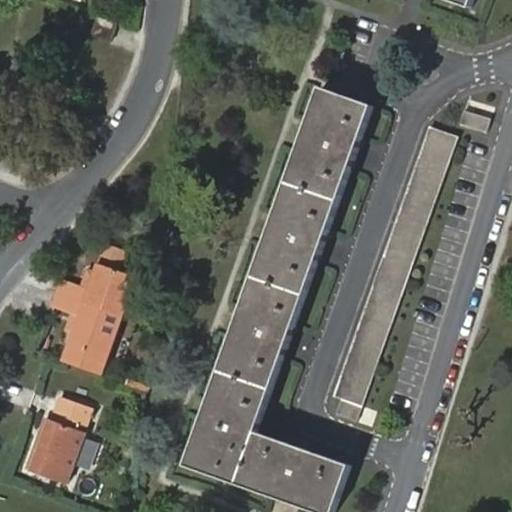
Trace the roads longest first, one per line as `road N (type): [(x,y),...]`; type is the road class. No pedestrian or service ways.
road 1 (residential): [(505,162),(401,511)]
road 2 (residential): [(2,274),(122,138),(158,58),(164,0)]
